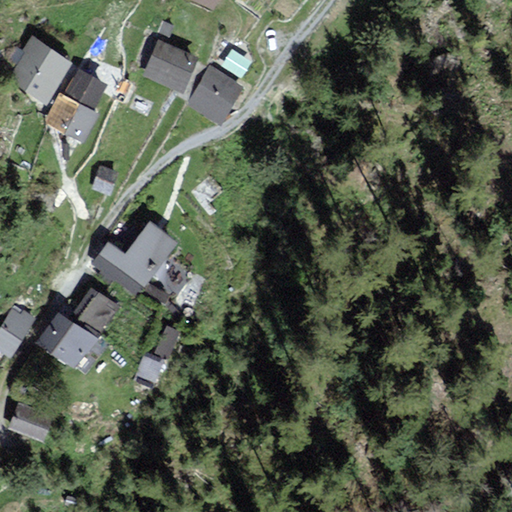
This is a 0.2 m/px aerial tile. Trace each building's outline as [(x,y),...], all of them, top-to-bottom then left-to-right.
[(192,0),(223,14),(229,0),(192,0)] [(35,36),(8,81),(52,107),(79,63),(35,36)] [(164,40),(147,76),(183,93),(200,57),(164,40)] [(220,58),(192,108),(223,125),(251,76),(220,58)] [(78,66),(52,120),(91,139),(105,108),(95,104),(106,79),(78,66)] [(104,166),(95,189),(114,197),(123,175),(104,166)] [(215,175),(193,190),(212,217),(221,211),(214,202),(228,193),(215,175)] [(111,236),(92,263),(145,300),(186,242),(154,219),(131,251),(111,236)] [(94,285),(74,317),(102,334),(107,337),(123,312),(113,306),(117,300),(94,285)] [(127,306),(117,300),(113,306),(123,312),(127,306)] [(15,306),(0,329),(0,352),(15,362),(43,318),(29,309),(26,313),(15,306)] [(63,309),(41,344),(80,369),(102,334),(74,317),(63,309)] [(170,323),(157,351),(172,358),(185,330),(170,323)] [(153,348),(138,379),(158,388),(172,358),(157,351),(153,348)] [(24,403),(15,428),(47,438),(56,414),(24,403)]
